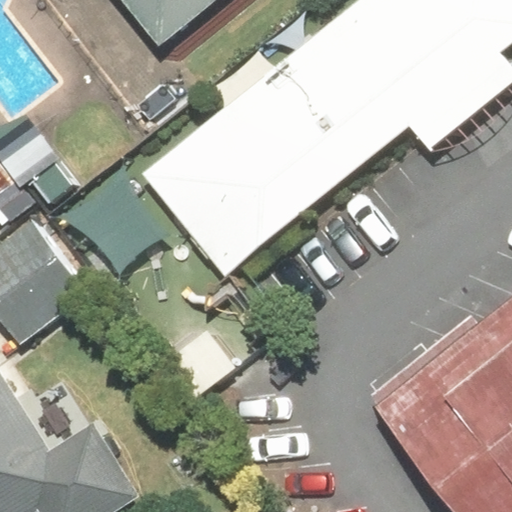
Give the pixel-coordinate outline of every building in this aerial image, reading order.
[(136,0),(169,41),(219,0),(136,0)] [(511,0),(381,0),(160,174),(239,274),(511,59),(511,0)] [(76,160),(45,126),(8,159),(38,193),(76,160)] [(0,157),(0,207),(1,209),(25,191),(0,157)] [(511,511),(511,270),(376,378),(483,511),(511,511)] [(252,368),(219,330),(191,354),(224,393),(252,368)] [(54,511),(131,511),(155,496),(102,420),(66,445),(0,349),(0,511),(47,511),(52,509),(54,511)]
